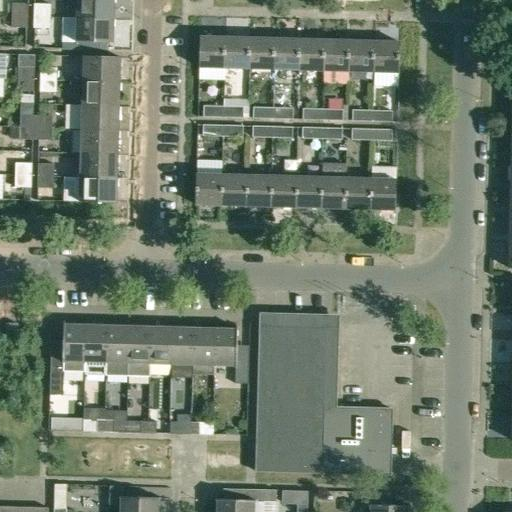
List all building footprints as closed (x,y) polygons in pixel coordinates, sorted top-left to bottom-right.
[(68,0),(68,17),(77,17),(113,18),(113,0),(68,0)] [(26,16),(26,4),(10,4),(10,16),(26,16)] [(51,4),(50,4),(35,4),(34,16),(51,17),(51,4)] [(26,16),(10,16),(9,28),(25,29),(26,16)] [(50,29),(51,17),(34,16),(34,28),(50,29)] [(112,43),(113,18),(77,17),(68,17),(68,18),(64,18),(64,42),(62,42),(61,50),(85,50),(85,42),(112,43)] [(199,67),(224,68),(224,37),(200,37),(199,67)] [(249,38),(224,37),(224,68),(249,68),(249,38)] [(249,68),(274,69),(274,38),(249,38),(249,68)] [(299,39),(274,38),(274,69),(298,70),(299,39)] [(299,39),(298,70),(323,70),(324,40),(299,39)] [(349,40),(324,40),(323,70),(348,71),(349,40)] [(374,41),(349,40),(348,71),(373,71),(374,41)] [(373,71),(398,72),(399,41),(374,41),(373,71)] [(83,81),(120,82),(120,57),(83,56),(83,81)] [(41,79),(57,80),(57,67),(41,67),(41,79)] [(32,80),(33,68),(17,68),(17,79),(32,80)] [(17,91),(32,91),(32,80),(17,79),(17,91)] [(57,92),(57,80),(41,79),(41,92),(57,92)] [(119,106),(120,82),(83,81),(82,105),(119,106)] [(81,129),(118,130),(119,106),(82,105),(81,129)] [(224,106),(204,105),(204,116),(223,117),(224,106)] [(223,117),(243,117),(244,106),(224,106),(223,117)] [(253,117),(273,118),(273,108),(253,107),(253,117)] [(294,108),(273,108),(273,118),(293,119),(294,108)] [(323,109),(303,108),(303,119),(323,119),(323,109)] [(343,110),(323,109),(323,119),(343,120),(343,110)] [(351,120),(371,121),(372,110),(352,109),(351,120)] [(391,121),(391,110),(372,110),(371,121),(391,121)] [(18,127),(36,128),(36,114),(18,114),(18,127)] [(36,114),(36,128),(54,128),(54,115),(36,114)] [(203,135),(223,136),(223,125),(203,124),(203,135)] [(223,125),(223,136),(243,136),(243,125),(223,125)] [(252,137),(273,138),(273,126),(253,126),(252,137)] [(293,127),(273,126),(273,138),(293,138),(293,127)] [(18,141),(36,141),(36,128),(18,127),(18,141)] [(322,139),(323,128),(302,127),(302,139),(322,139)] [(36,141),(39,141),(53,142),(54,128),(36,128),(36,141)] [(323,128),(322,139),(343,140),(343,128),(323,128)] [(351,128),(351,139),(371,140),(371,129),(351,128)] [(81,129),(81,153),(118,154),(118,130),(81,129)] [(371,129),(371,140),(391,140),(391,129),(371,129)] [(81,153),(80,177),(117,178),(118,154),(81,153)] [(30,175),(30,164),(14,164),(14,175),(30,175)] [(55,164),(39,164),(38,176),(54,176),(55,164)] [(221,205),(222,174),(197,173),(196,204),(221,205)] [(221,205),(245,205),(246,175),(222,174),(221,205)] [(13,188),(29,188),(30,175),(14,175),(13,188)] [(271,175),(246,175),(245,205),(270,206),(271,175)] [(270,206),(295,207),(296,176),(271,175),(270,206)] [(54,188),(54,176),(38,176),(38,188),(54,188)] [(295,207),(320,207),(321,177),(296,176),(295,207)] [(79,201),(116,202),(117,178),(80,177),(79,201)] [(345,208),(346,178),(321,177),(320,207),(345,208)] [(345,208),(370,209),(371,178),(346,178),(345,208)] [(371,178),(370,209),(395,210),(395,179),(371,178)] [(64,324),(64,329),(63,346),(51,346),(50,395),(63,395),(64,371),(85,372),(86,325),(64,324)] [(86,325),(85,372),(85,374),(106,374),(107,362),(107,326),(86,325)] [(259,325),(257,435),(256,471),(321,472),(329,472),(366,473),(389,474),(391,408),(358,407),(337,407),(338,364),(339,328),(324,327),(259,325)] [(129,326),(107,326),(107,362),(106,374),(128,375),(129,326)] [(151,327),(144,327),(129,326),(128,375),(149,375),(150,363),(150,331),(151,327)] [(151,327),(150,331),(150,363),(171,364),(172,327),(151,327)] [(194,328),(186,328),(172,327),(171,364),(193,364),(194,332),(194,328)] [(194,328),(194,332),(193,364),(193,374),(213,375),(214,365),(215,328),(194,328)] [(235,383),(248,383),(249,351),(237,351),(237,329),(215,328),(214,365),(235,365),(235,383)] [(52,418),(51,430),(63,430),(64,419),(52,418)] [(83,419),(83,431),(105,432),(105,420),(97,420),(83,419)] [(105,420),(105,432),(126,432),(127,420),(105,420)] [(148,433),(148,421),(127,420),(126,432),(148,433)] [(148,433),(156,433),(156,421),(148,421),(148,433)] [(184,421),(183,433),(191,434),(192,422),(184,421)] [(192,422),(191,434),(199,434),(200,422),(192,422)] [(119,511),(157,511),(158,498),(127,497),(127,487),(114,486),(113,505),(119,511)] [(218,499),(217,511),(263,511),(263,500),(276,500),(276,489),(223,489),(223,490),(226,490),(225,499),(218,499)] [(386,505),(386,493),(361,493),(360,511),(406,511),(407,506),(386,505)]
